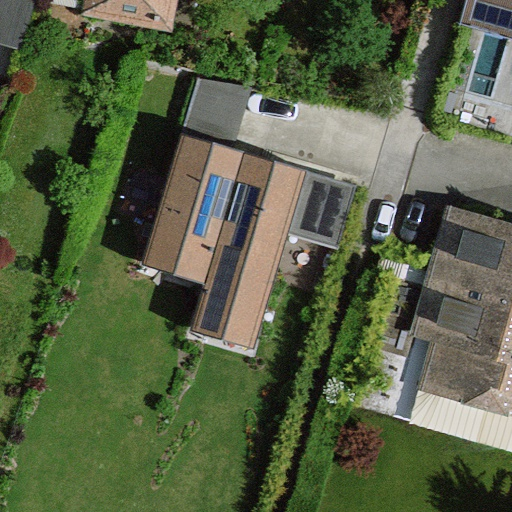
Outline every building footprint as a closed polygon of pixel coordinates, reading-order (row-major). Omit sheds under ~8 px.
[(0,0),(0,44),(21,50),(36,0),(0,0)] [(90,0),(88,16),(173,33),(178,0),(90,0)] [(511,0),(473,0),(468,21),(490,28),(511,35),(511,0)] [(194,334),(260,353),(295,234),(336,246),(354,185),(187,136),(148,268),(209,286),(194,334)] [(435,344),(423,392),(511,416),(511,229),(451,213),(413,337),(435,344)]
